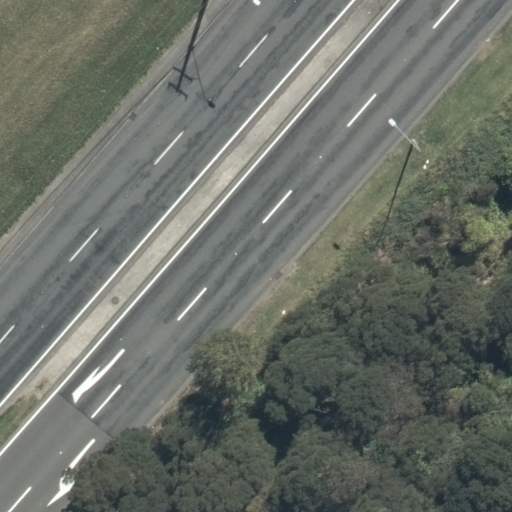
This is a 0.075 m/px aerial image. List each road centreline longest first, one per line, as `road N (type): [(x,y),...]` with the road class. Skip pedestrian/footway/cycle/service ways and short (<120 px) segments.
road 1 (secondary): [(428,0),(0,494)]
road 2 (secondary): [(0,313),(277,0)]
